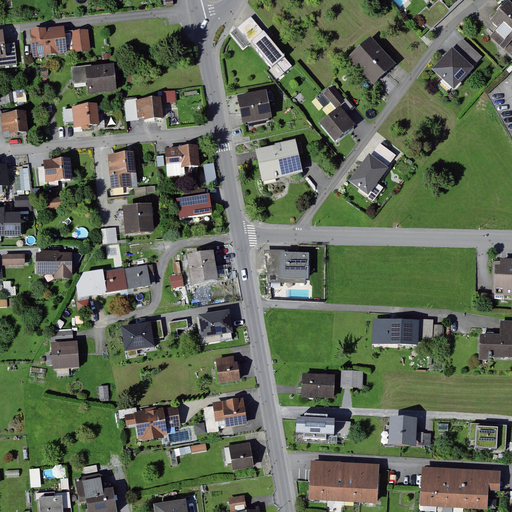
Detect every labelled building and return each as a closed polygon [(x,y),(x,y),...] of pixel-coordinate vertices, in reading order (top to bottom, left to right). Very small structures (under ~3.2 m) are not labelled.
[(453,12),(442,1),(431,10),(429,8),(420,17),(433,31),(453,12)] [(511,1),(511,2),(493,21),(501,28),(496,33),(492,37),(511,55),(511,1)] [(252,17),(239,29),(274,69),(288,57),(252,17)] [(32,31),(35,58),(69,54),(68,48),(75,47),(75,53),(92,52),(90,31),(75,32),(66,33),(66,27),(32,31)] [(373,38),(351,58),(376,85),(384,77),(398,65),(373,38)] [(455,52),(475,70),(485,60),(465,41),(460,47),(455,52)] [(455,52),(437,72),(457,90),(475,70),(455,52)] [(94,68),(74,69),(75,85),(88,84),(88,71),(94,70),(94,68)] [(94,70),(88,71),(88,84),(89,94),(117,92),(115,69),(94,70)] [(177,102),(176,91),(163,91),(163,103),(177,102)] [(268,92),(239,97),(243,118),(244,125),(273,120),(268,92)] [(163,98),(138,101),(140,119),(146,118),(146,121),(165,119),(163,98)] [(140,119),(138,101),(127,102),(129,122),(135,122),(140,121),(140,119)] [(99,105),(74,107),(76,128),(101,125),(99,105)] [(343,107),(322,124),(338,143),(358,125),(343,107)] [(28,113),(3,115),(4,132),(4,133),(10,132),(11,135),(30,133),(28,113)] [(298,141),(257,150),(265,182),(305,173),(298,141)] [(377,152),(372,158),(388,170),(398,157),(382,145),(377,152)] [(173,149),(167,149),(169,166),(182,165),(182,169),(201,167),(199,147),(173,149)] [(137,153),(110,156),(113,190),(140,188),(137,153)] [(388,170),(372,158),(353,184),(371,197),(390,172),(388,170)] [(72,159),(45,162),(47,183),(74,181),(72,159)] [(206,166),(210,186),(220,185),(216,164),(206,166)] [(0,166),(0,187),(10,187),(8,165),(0,166)] [(187,191),(188,199),(179,200),(181,219),(215,215),(213,201),(212,195),(208,196),(207,189),(187,191)] [(33,196),(17,197),(17,212),(34,211),(33,196)] [(61,197),(48,199),(49,210),(62,209),(61,197)] [(153,205),(124,208),(127,236),(156,233),(153,205)] [(5,210),(0,209),(0,237),(21,237),(21,215),(5,215),(5,210)] [(118,228),(103,230),(105,245),(120,243),(118,228)] [(38,251),(38,275),(74,275),(73,251),(38,251)] [(283,254),(303,254),(303,251),(267,251),(272,283),(308,284),(308,280),(283,280),(283,254)] [(216,252),(189,256),(194,285),(221,281),(216,252)] [(303,254),(283,254),(283,280),(308,280),(311,280),(311,254),(303,254)] [(26,255),(4,255),(5,266),(26,266),(26,255)] [(503,267),(498,267),(498,297),(511,296),(511,259),(503,260),(503,267)] [(130,290),(153,287),(149,266),(127,270),(130,290)] [(108,294),(130,290),(127,270),(105,273),(108,294)] [(79,287),(80,298),(99,295),(108,294),(105,273),(104,271),(86,273),(79,287)] [(185,276),(172,278),(174,289),(186,287),(185,276)] [(229,313),(211,316),(215,340),(236,337),(236,334),(233,318),(230,319),(229,313)] [(159,322),(154,323),(157,341),(167,340),(164,321),(159,322)] [(183,334),(181,321),(170,323),(172,335),(183,334)] [(511,358),(511,321),(503,321),(503,327),(503,335),(483,334),(482,357),(511,358)] [(377,322),(377,342),(419,344),(420,323),(377,322)] [(154,323),(124,328),(129,353),(158,348),(157,341),(154,323)] [(447,326),(436,325),(435,338),(446,339),(447,326)] [(75,331),(53,331),(54,340),(76,340),(76,336),(75,331)] [(80,342),(53,344),(54,370),(81,368),(81,355),(80,342)] [(217,360),(221,385),(242,381),(239,363),(237,363),(236,360),(236,357),(217,360)] [(344,371),(344,388),(350,388),(364,388),(365,372),(344,371)] [(338,376),(305,374),(304,390),(304,398),(337,400),(338,376)] [(110,387),(101,387),(102,400),(111,399),(110,387)] [(245,399),(215,404),(217,422),(226,420),(228,429),(249,426),(245,399)] [(179,407),(137,413),(141,442),(170,437),(169,429),(182,427),(179,407)] [(353,423),(300,419),(299,421),(298,435),(351,439),(353,423)] [(420,420),(393,419),(391,445),(419,447),(419,434),(420,420)] [(509,427),(474,425),(473,448),(508,450),(509,427)] [(419,434),(419,447),(433,448),(434,434),(426,434),(419,434)] [(255,468),(252,443),(231,446),(235,471),(255,468)] [(314,462),(311,501),(380,505),(382,470),(382,466),(314,462)] [(425,468),(422,507),(490,511),(493,472),(425,468)] [(77,480),(80,505),(87,503),(88,511),(118,511),(114,490),(105,491),(103,484),(101,475),(77,480)] [(64,511),(64,497),(40,499),(41,511),(64,511)] [(236,511),(246,511),(245,505),(244,499),(235,500),(236,511)]
